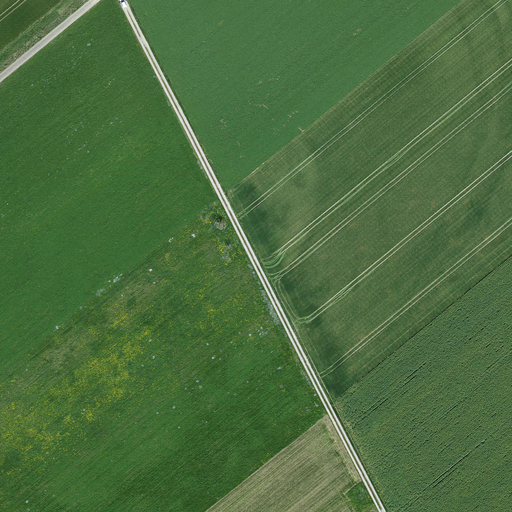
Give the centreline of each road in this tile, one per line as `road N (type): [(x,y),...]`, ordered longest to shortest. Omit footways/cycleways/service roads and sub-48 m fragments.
road 1 (track): [(381,511),(118,0)]
road 2 (unclassified): [(0,76),(93,0)]
